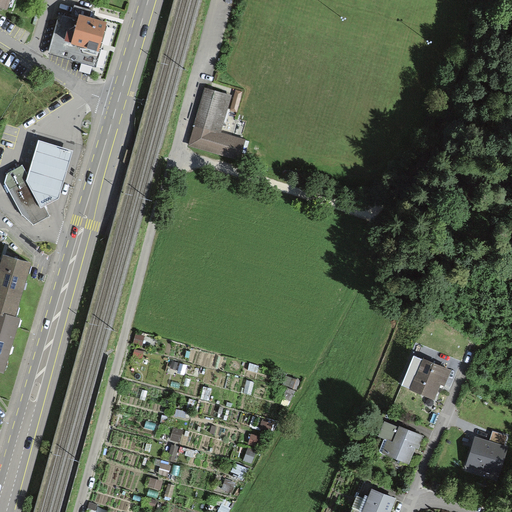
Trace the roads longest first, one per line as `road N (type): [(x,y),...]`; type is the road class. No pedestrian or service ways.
road 1 (residential): [(74,511),(214,0)]
road 2 (primary): [(1,511),(117,102)]
road 3 (track): [(372,210),(373,259),(231,511)]
road 4 (track): [(485,0),(440,135),(372,210)]
road 5 (residential): [(411,494),(465,364)]
road 6 (residential): [(117,102),(71,84),(0,37)]
